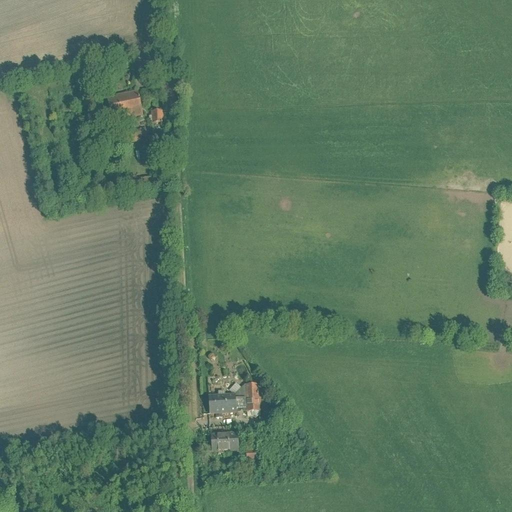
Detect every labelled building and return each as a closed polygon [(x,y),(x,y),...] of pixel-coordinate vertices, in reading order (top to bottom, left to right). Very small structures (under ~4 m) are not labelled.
[(141,93),(119,97),(124,121),(145,117),(141,93)] [(165,112),(154,112),(154,125),(165,124),(165,112)] [(263,413),(262,387),(248,387),(249,402),(249,414),(263,413)] [(238,398),(213,399),(213,415),(238,414),(238,402),(238,398)] [(249,414),(249,402),(238,402),(238,414),(249,414)] [(289,410),(276,411),(276,418),(276,423),(289,423),(289,410)] [(242,440),(219,441),(220,456),(243,455),(242,440)] [(263,452),(250,453),(250,464),(263,464),(263,452)]
